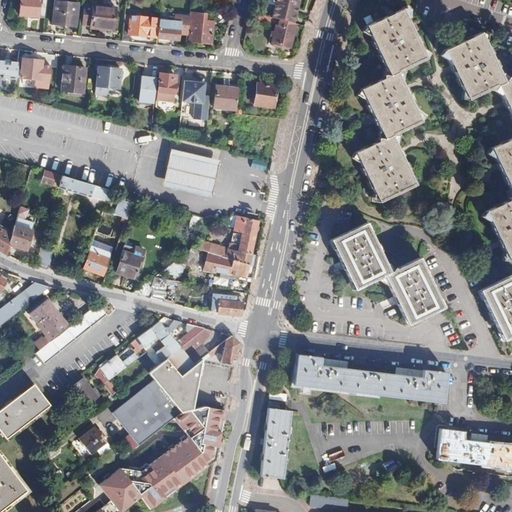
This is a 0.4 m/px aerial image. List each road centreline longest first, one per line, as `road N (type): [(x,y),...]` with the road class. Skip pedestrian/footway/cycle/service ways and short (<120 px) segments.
road 1 (secondary): [(269,336),(343,0)]
road 2 (residential): [(0,261),(254,332)]
road 3 (secondary): [(310,76),(254,332)]
road 4 (residential): [(511,364),(269,336)]
road 5 (unclassified): [(0,37),(229,64)]
road 6 (secondary): [(254,332),(217,511)]
road 7 (secondary): [(235,495),(269,336)]
